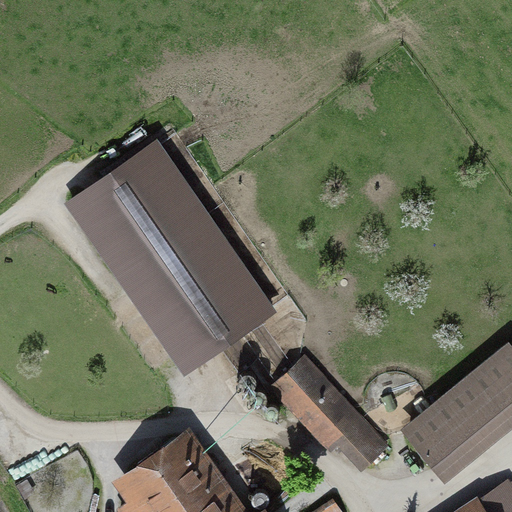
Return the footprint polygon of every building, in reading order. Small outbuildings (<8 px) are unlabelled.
[(155,140),(65,203),(187,377),(277,315),(155,140)] [(511,339),(511,338),(401,431),(446,484),(511,427),(511,339)] [(388,452),(302,363),(271,393),(357,481),(388,452)] [(189,428),(114,479),(128,499),(120,505),(124,511),(269,511),(258,494),(241,505),(189,428)] [(511,511),(511,483),(509,479),(460,511),(511,511)]
